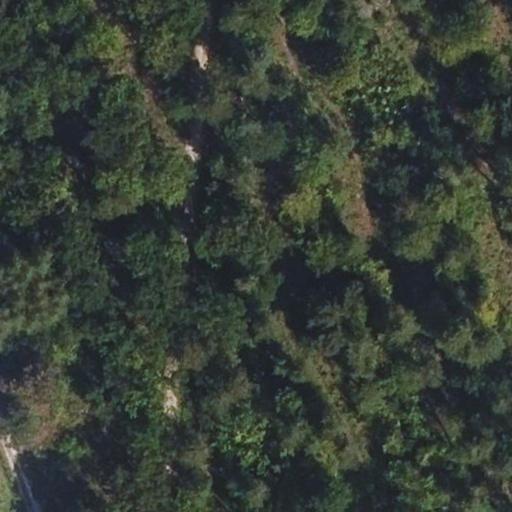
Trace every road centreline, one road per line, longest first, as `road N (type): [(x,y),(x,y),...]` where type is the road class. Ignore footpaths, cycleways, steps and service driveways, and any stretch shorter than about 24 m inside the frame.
road 1 (track): [(212,0),(159,511)]
road 2 (track): [(0,391),(46,511)]
